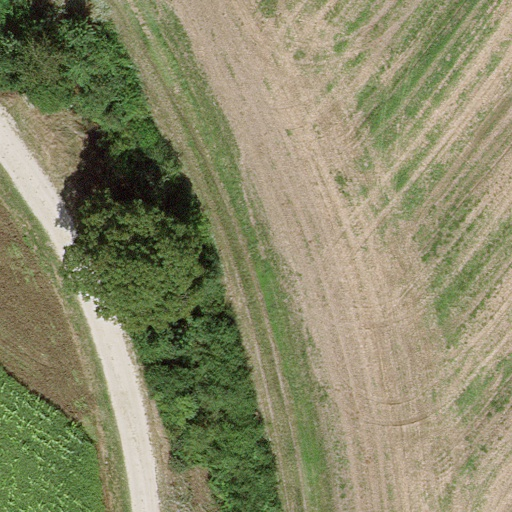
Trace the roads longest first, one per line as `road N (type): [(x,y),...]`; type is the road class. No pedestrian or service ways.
road 1 (track): [(290,511),(285,383),(222,196),(104,0)]
road 2 (track): [(135,511),(84,282),(0,150)]
